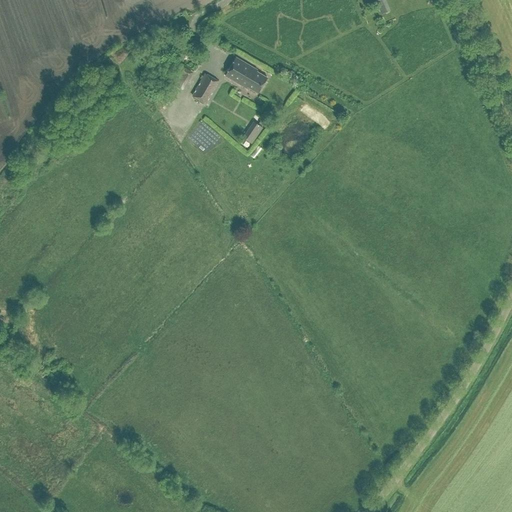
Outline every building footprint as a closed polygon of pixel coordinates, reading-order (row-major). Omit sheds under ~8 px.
[(256,71),(257,70),(236,57),(225,75),(257,94),(267,77),(256,71)] [(183,90),(193,71),(178,63),(173,72),(178,75),(173,84),(183,90)] [(206,104),(219,81),(205,73),(192,95),(206,104)] [(175,87),(169,97),(176,102),(182,92),(175,87)] [(161,88),(155,89),(158,100),(164,98),(161,88)] [(240,141),(249,147),(266,124),(257,118),(240,141)] [(205,124),(191,137),(206,154),(221,141),(205,124)]
